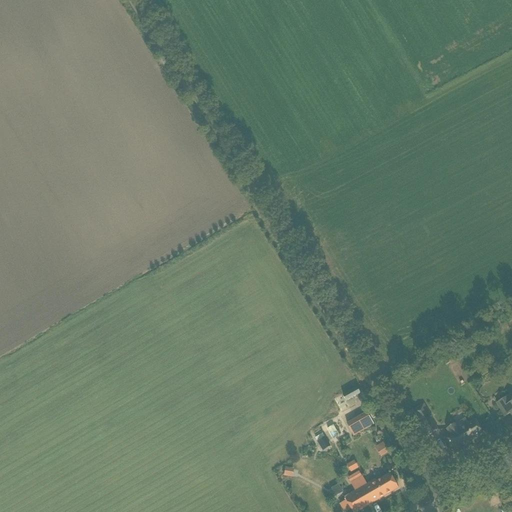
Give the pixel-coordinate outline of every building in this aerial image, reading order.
[(357,387),(343,395),(346,401),(360,393),(357,387)] [(511,393),(497,404),(505,417),(511,414),(511,415),(511,393)] [(424,404),(414,410),(430,435),(438,430),(430,418),(432,417),(424,404)] [(354,437),(368,429),(361,416),(347,424),(354,437)] [(460,429),(456,423),(446,429),(450,434),(443,438),(453,455),(464,448),(463,447),(483,434),(474,420),(460,429)] [(321,441),(319,442),(321,447),(328,443),(323,434),(319,437),(321,441)] [(383,442),(376,447),(382,456),(389,452),(383,442)] [(351,472),(359,469),(355,460),(347,464),(351,472)] [(285,468),(284,476),(292,477),(293,469),(285,468)] [(345,511),(351,509),(352,511),(357,511),(399,488),(390,474),(382,479),(377,482),(375,480),(367,484),(362,476),(356,480),(351,483),(356,491),(345,498),(346,501),(340,504),(344,511),(345,511)] [(332,487),(335,496),(343,493),(340,484),(332,487)]
